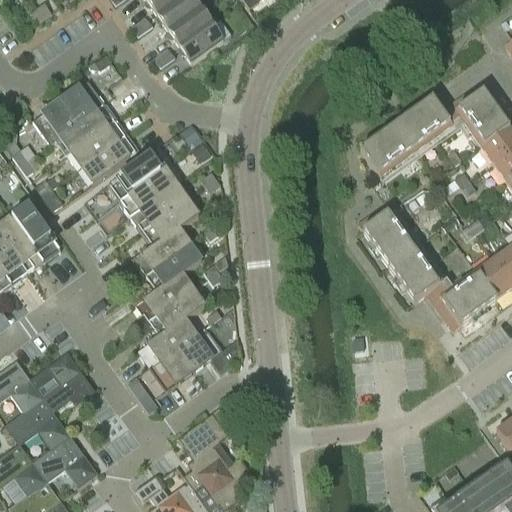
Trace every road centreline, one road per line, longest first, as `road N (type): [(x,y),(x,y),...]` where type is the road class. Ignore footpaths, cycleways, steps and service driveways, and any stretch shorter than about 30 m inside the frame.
road 1 (residential): [(250,123),(158,112),(107,37),(16,96),(0,73)]
road 2 (tertiary): [(272,380),(250,123)]
road 3 (residential): [(150,440),(101,378),(64,303)]
road 4 (tertiary): [(250,123),(271,66),(298,33),(346,0)]
road 5 (residential): [(389,432),(409,427),(511,355)]
road 6 (residential): [(272,380),(222,389),(150,440)]
